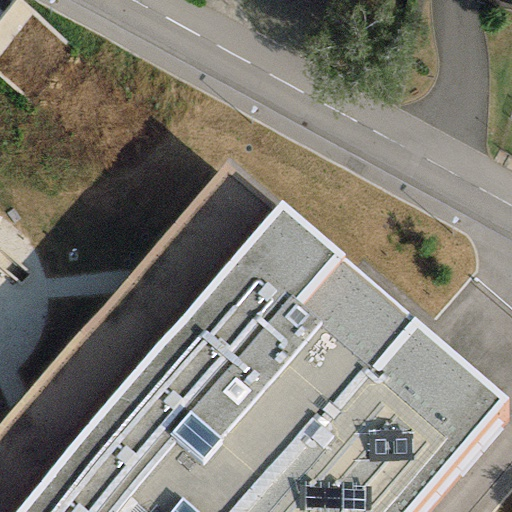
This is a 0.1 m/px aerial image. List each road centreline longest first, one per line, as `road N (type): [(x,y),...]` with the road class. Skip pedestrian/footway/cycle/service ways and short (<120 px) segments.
road 1 (residential): [(126,0),(440,170)]
road 2 (residential): [(440,170),(461,82),(444,0)]
